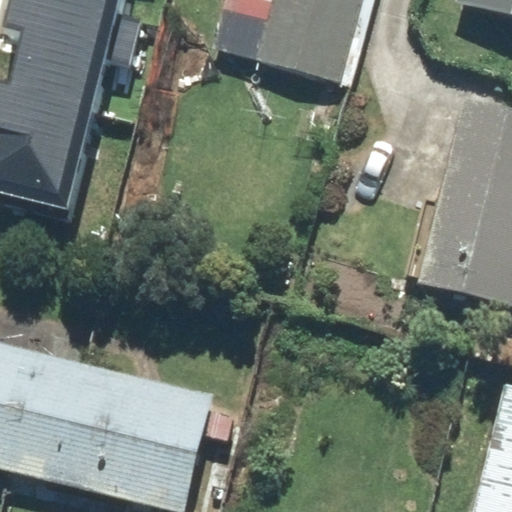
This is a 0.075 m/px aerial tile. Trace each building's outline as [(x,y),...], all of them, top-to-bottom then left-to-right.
[(36,30),(24,81),(101,98),(124,5),(105,0),(20,0),(14,25),(36,30)] [(357,90),(381,0),(236,0),(222,53),(357,90)] [(511,0),(469,0),(467,8),(511,18),(511,0)] [(0,127),(13,131),(0,180),(78,201),(101,98),(24,81),(7,77),(0,101),(0,127)] [(511,112),(477,104),(432,286),(511,305),(511,112)] [(0,345),(0,469),(175,511),(196,511),(224,399),(0,345)] [(511,511),(511,398),(484,511),(511,511)]
